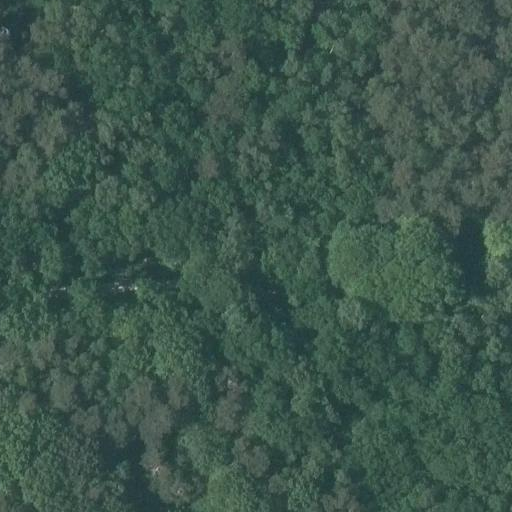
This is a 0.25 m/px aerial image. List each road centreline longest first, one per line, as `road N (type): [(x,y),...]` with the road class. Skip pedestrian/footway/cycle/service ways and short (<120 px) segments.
road 1 (unknown): [(374,511),(272,282),(129,0)]
road 2 (track): [(511,256),(327,271),(242,289),(0,302)]
